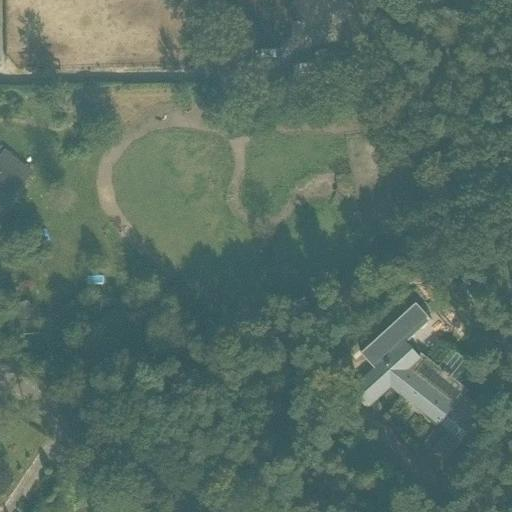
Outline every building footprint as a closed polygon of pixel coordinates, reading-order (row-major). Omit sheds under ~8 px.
[(208,70),(248,69),(248,40),(235,40),(215,41),(212,41),(207,41),(207,55),(208,65),(208,67),(208,70)] [(0,213),(22,186),(32,174),(4,151),(0,156),(0,213)] [(27,300),(0,314),(0,317),(5,327),(34,312),(27,300)] [(367,378),(352,392),(367,408),(391,387),(440,426),(446,418),(468,435),(485,412),(464,395),(466,392),(467,391),(451,378),(452,376),(444,370),(443,372),(423,356),(422,357),(419,360),(405,344),(430,321),(431,323),(432,322),(416,304),(360,355),(372,367),(375,370),(367,378)] [(433,451),(446,462),(462,442),(448,432),(433,451)]
